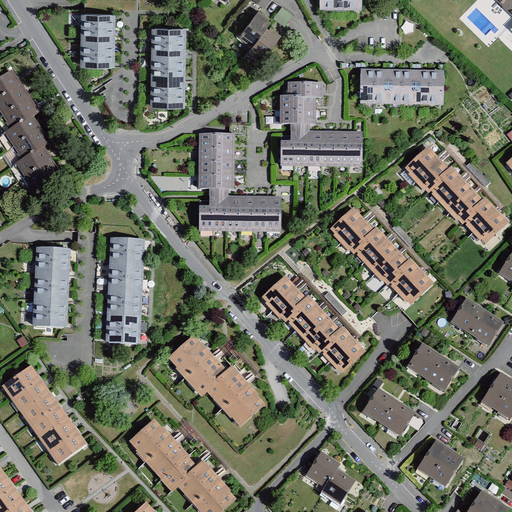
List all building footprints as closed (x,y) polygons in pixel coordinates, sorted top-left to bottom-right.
[(365,0),(320,0),(320,13),(366,13),(365,0)] [(511,0),(495,0),(511,17),(511,0)] [(282,6),(274,16),(286,24),(294,14),(282,6)] [(258,8),(241,32),(255,42),(250,49),(264,58),(280,35),(268,27),(274,19),(258,8)] [(116,70),(116,16),(81,16),(80,69),(116,70)] [(185,110),(186,32),(152,31),(149,109),(185,110)] [(14,71),(0,77),(0,110),(10,127),(4,131),(21,157),(17,160),(31,186),(59,165),(46,148),(50,142),(38,117),(40,109),(14,71)] [(445,76),(362,74),(362,108),(445,109),(445,76)] [(320,135),(320,87),(282,86),(282,171),(363,171),(363,135),(320,135)] [(235,200),(235,137),(197,136),(196,238),(280,239),(281,200),(235,200)] [(430,148),(405,171),(428,195),(431,194),(462,226),(467,226),(485,246),(509,225),(486,199),(483,202),(452,167),(449,170),(430,148)] [(375,229),(357,208),(331,230),(352,253),(357,253),(381,281),(386,281),(410,308),(437,284),(414,257),(409,261),(379,226),(375,229)] [(112,236),(106,341),(143,343),(148,238),(112,236)] [(39,247),(36,325),(68,326),(72,248),(39,247)] [(511,256),(503,269),(511,275),(511,256)] [(287,275),(263,296),(285,322),(288,321),(316,352),(322,351),(343,375),(369,352),(345,325),(340,327),(310,292),(305,296),(287,275)] [(506,329),(468,304),(453,327),(492,352),(506,329)] [(195,332),(165,356),(203,402),(209,398),(236,431),(267,405),(234,365),(226,369),(195,332)] [(461,372),(422,348),(408,370),(447,395),(461,372)] [(88,448),(33,370),(3,391),(59,469),(88,448)] [(511,382),(504,376),(484,405),(511,423),(511,382)] [(417,417),(378,392),(364,415),(402,440),(417,417)] [(156,418),(129,442),(174,493),(181,487),(202,511),(222,511),(237,500),(204,461),(198,466),(156,418)] [(437,445),(418,473),(447,493),(466,464),(437,445)] [(340,465),(323,454),(309,477),(325,487),(323,490),(342,502),(355,481),(337,470),(340,465)] [(30,511),(0,469),(0,511),(30,511)] [(509,511),(483,494),(471,511),(509,511)]
